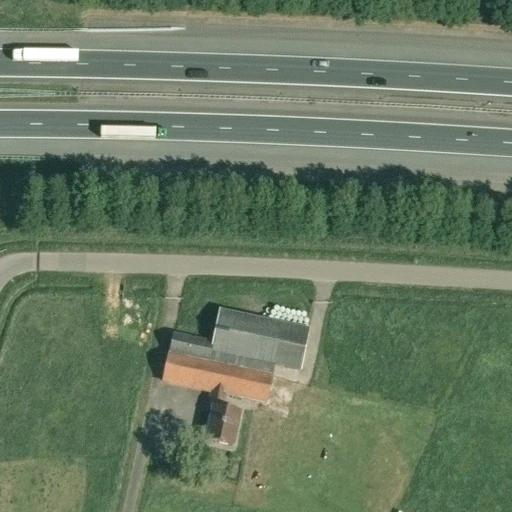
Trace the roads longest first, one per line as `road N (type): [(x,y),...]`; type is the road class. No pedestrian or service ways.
road 1 (motorway): [(511,84),(0,65)]
road 2 (motorway): [(0,126),(511,145)]
road 3 (unclassified): [(511,282),(177,265)]
road 4 (unclassified): [(128,511),(176,304),(177,265)]
road 5 (unclassified): [(177,265),(26,261),(0,275)]
